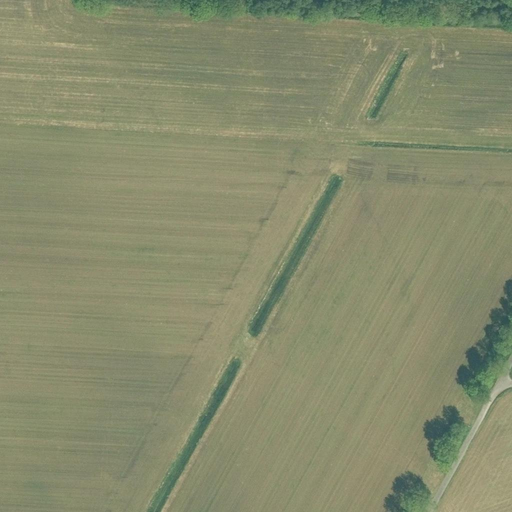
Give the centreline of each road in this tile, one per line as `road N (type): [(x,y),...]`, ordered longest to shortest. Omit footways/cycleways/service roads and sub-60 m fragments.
road 1 (unknown): [(511,144),(358,136)]
road 2 (unclassified): [(430,511),(502,385)]
